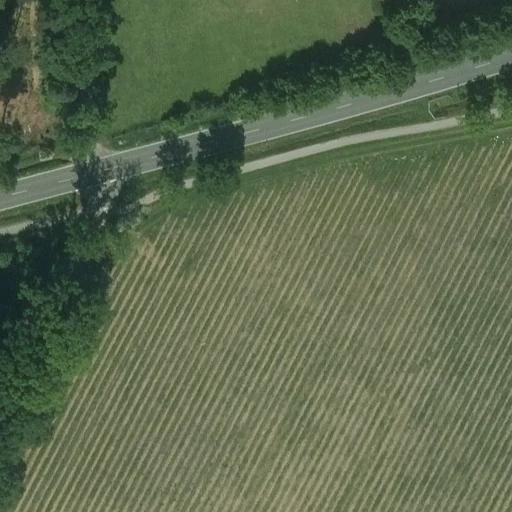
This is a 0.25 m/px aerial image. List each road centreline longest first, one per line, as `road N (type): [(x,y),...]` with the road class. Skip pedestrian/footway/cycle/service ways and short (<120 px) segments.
road 1 (secondary): [(511,57),(92,173)]
road 2 (unclassified): [(0,403),(102,215),(92,173)]
